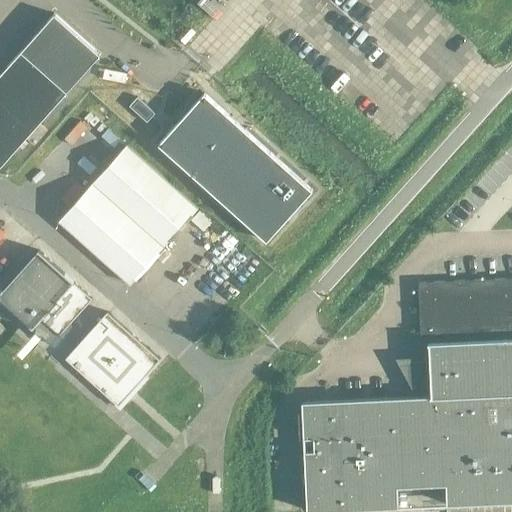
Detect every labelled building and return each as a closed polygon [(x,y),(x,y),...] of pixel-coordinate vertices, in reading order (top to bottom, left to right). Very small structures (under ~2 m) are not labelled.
[(0,76),(0,166),(0,167),(99,56),(54,16),(0,76)] [(205,93),(159,144),(267,241),(313,190),(205,93)] [(130,284),(198,207),(127,143),(58,220),(130,284)] [(48,331),(84,288),(42,252),(6,294),(48,331)] [(511,277),(418,283),(421,338),(429,338),(472,336),(481,336),(511,334),(511,277)] [(116,394),(153,352),(110,316),(74,358),(116,394)] [(511,334),(481,336),(472,336),(429,338),(430,365),(415,365),(416,375),(431,374),(432,395),(303,401),(307,511),(399,507),(398,487),(446,484),(447,504),(511,501),(511,334)]
